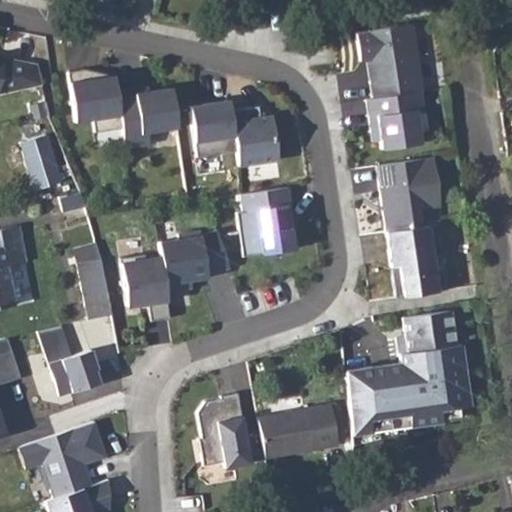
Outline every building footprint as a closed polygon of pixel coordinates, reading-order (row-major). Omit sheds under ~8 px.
[(420,90),(422,90),(412,22),(356,31),(360,60),(367,59),(371,59),(374,80),(370,80),(372,97),(420,90)] [(0,93),(43,84),(38,63),(5,57),(0,55),(0,93)] [(116,90),(114,75),(97,71),(96,77),(86,79),(84,68),(67,71),(75,121),(93,118),(95,131),(122,127),(116,90)] [(96,77),(97,71),(84,68),(86,79),(96,77)] [(135,88),(116,90),(122,127),(125,147),(149,144),(147,132),(177,127),(171,87),(135,93),(135,88)] [(372,97),(366,98),(371,135),(379,134),(380,139),(381,148),(420,142),(415,109),(423,108),(420,90),(372,97)] [(230,109),(229,99),(203,103),(198,109),(190,110),(197,156),(236,150),(230,109)] [(258,105),(230,109),(236,150),(238,165),(278,159),(271,114),(259,116),(258,105)] [(47,131),(23,138),(39,186),(62,179),(47,131)] [(376,164),(386,231),(420,225),(418,209),(440,205),(432,156),(376,164)] [(288,186),(239,194),(242,211),(236,212),(243,256),(297,248),(293,223),(289,224),(286,205),(290,204),(288,186)] [(80,190),(59,197),(63,211),(84,204),(80,190)] [(392,274),(396,297),(446,289),(443,267),(434,268),(431,247),(440,246),(436,223),(420,225),(386,231),(391,266),(399,265),(400,273),(392,274)] [(0,265),(9,264),(2,227),(0,227),(0,265)] [(178,238),(158,241),(160,256),(165,291),(191,287),(190,280),(206,277),(206,275),(229,267),(216,229),(201,235),(199,230),(177,233),(178,238)] [(165,291),(160,256),(145,259),(144,253),(119,257),(127,305),(148,302),(151,320),(169,317),(165,291)] [(100,257),(75,262),(87,318),(110,313),(100,257)] [(399,265),(391,266),(392,274),(400,273),(399,265)] [(400,364),(345,370),(352,434),(438,424),(437,413),(468,409),(462,347),(457,348),(453,313),(405,318),(407,338),(398,339),(400,364)] [(62,325),(38,330),(60,395),(100,382),(95,368),(97,367),(91,348),(72,355),(62,325)] [(0,354),(13,350),(9,338),(0,340),(0,354)] [(0,384),(22,377),(13,350),(0,354),(0,384)] [(251,461),(238,391),(221,394),(221,397),(205,400),(198,411),(203,436),(199,437),(204,464),(224,460),(226,466),(251,461)] [(331,404),(257,416),(265,460),(338,447),(331,404)] [(41,463),(52,496),(91,483),(84,463),(105,456),(93,422),(17,448),(24,469),(41,463)] [(108,497),(102,479),(91,483),(52,496),(44,499),(47,511),(101,511),(100,510),(100,509),(98,510),(95,501),(108,497)] [(108,497),(95,501),(98,510),(100,509),(100,510),(109,507),(108,497)]
